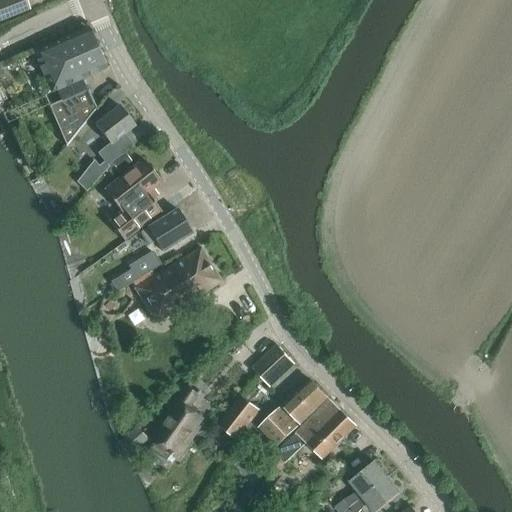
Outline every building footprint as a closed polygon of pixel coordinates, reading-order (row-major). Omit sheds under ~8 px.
[(28,0),(5,0),(0,2),(0,23),(33,11),(28,0)] [(93,109),(80,80),(107,69),(89,28),(35,52),(58,103),(46,107),(63,146),(93,109)] [(103,152),(113,163),(118,160),(126,153),(136,145),(126,133),(137,124),(121,106),(97,126),(112,144),(103,152)] [(118,160),(113,163),(120,171),(132,161),(126,153),(118,160)] [(110,220),(124,240),(162,212),(149,193),(163,182),(146,159),(111,184),(128,207),(110,220)] [(87,192),(109,167),(105,161),(99,166),(94,160),(77,182),(87,192)] [(170,182),(179,192),(194,178),(185,168),(170,182)] [(164,252),(194,233),(179,210),(142,234),(148,243),(157,237),(164,252)] [(157,324),(224,282),(203,248),(135,291),(157,324)] [(117,291),(164,261),(157,250),(111,281),(117,291)] [(113,310),(117,305),(111,300),(105,306),(109,310),(113,310)] [(147,335),(160,339),(163,326),(150,323),(147,335)] [(254,369),(270,386),(294,364),(278,347),(254,369)] [(196,384),(205,375),(198,368),(190,377),(196,384)] [(311,382),(282,409),(263,428),(279,445),(299,427),(298,426),(327,399),(311,382)] [(192,409),(201,396),(189,387),(165,422),(166,424),(154,441),(155,442),(151,448),(152,452),(167,462),(171,462),(176,455),(180,458),(207,419),(192,409)] [(259,411),(241,397),(219,426),(236,439),(259,411)] [(330,402),(283,449),(277,455),(286,464),(309,442),(324,458),(356,427),(330,402)] [(143,416),(122,429),(131,442),(152,428),(143,416)] [(388,478),(375,462),(350,482),(358,492),(344,500),(336,507),(340,511),(345,511),(351,508),(351,509),(388,478)] [(378,511),(401,494),(388,478),(351,509),(353,511),(360,511),(368,504),(374,511),(378,511)] [(250,507),(254,501),(245,496),(241,503),(250,507)]
